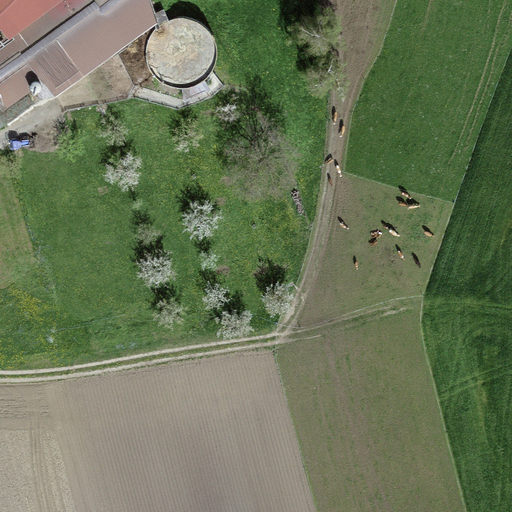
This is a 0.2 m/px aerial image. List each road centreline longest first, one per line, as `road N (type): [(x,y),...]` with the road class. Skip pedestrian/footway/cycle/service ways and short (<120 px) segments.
road 1 (track): [(511,314),(395,307),(216,348),(0,376)]
road 2 (track): [(326,0),(333,155),(320,236),(287,334)]
